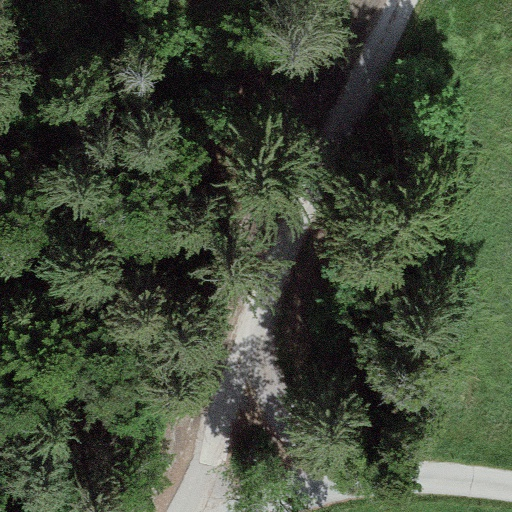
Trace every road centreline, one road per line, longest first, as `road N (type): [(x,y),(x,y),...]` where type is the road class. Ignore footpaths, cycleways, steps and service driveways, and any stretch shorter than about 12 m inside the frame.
road 1 (unclassified): [(261,325),(401,0)]
road 2 (unclassified): [(402,479),(309,438),(272,396),(261,325)]
road 3 (unclassified): [(190,511),(261,325)]
road 4 (unclassified): [(260,511),(291,498),(402,479)]
